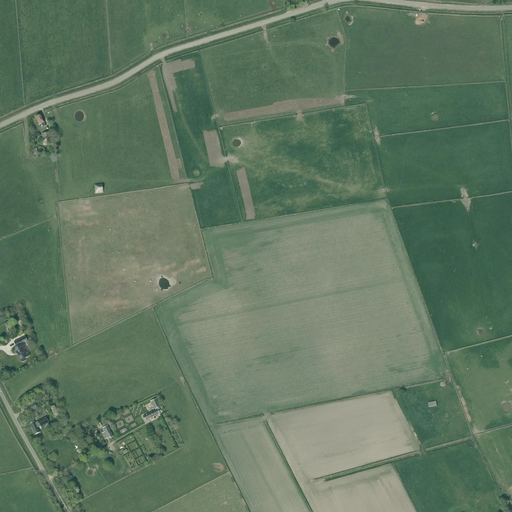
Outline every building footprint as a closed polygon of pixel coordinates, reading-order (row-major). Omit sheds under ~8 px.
[(41,115),(36,118),(39,125),(42,124),(43,127),(46,126),(41,115)] [(43,146),(51,145),(51,133),(43,134),(43,146)] [(103,184),(95,185),(95,194),(103,193),(103,184)] [(17,347),(15,348),(16,352),(17,352),(18,354),(17,354),(21,361),(22,362),(24,362),(26,361),(26,359),(25,359),(28,358),(27,357),(30,356),(23,343),(28,340),(26,337),(14,342),(17,347)] [(156,410),(143,417),(145,421),(150,419),(151,420),(154,419),(153,417),(160,414),(159,412),(161,411),(160,408),(159,409),(158,408),(160,407),(156,399),(151,402),(156,410)] [(35,403),(24,409),(26,414),(37,408),(35,403)] [(35,422),(30,424),(36,435),(40,432),(38,428),(41,426),(41,427),(49,422),(48,421),(48,418),(47,418),(46,417),(38,421),(38,422),(35,423),(35,422)] [(108,426),(104,428),(109,439),(113,436),(108,426)]
